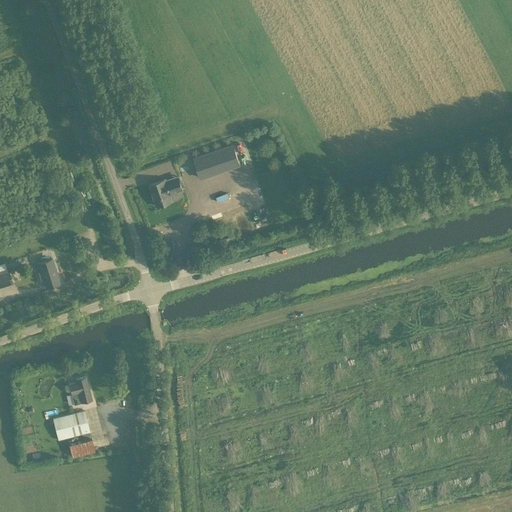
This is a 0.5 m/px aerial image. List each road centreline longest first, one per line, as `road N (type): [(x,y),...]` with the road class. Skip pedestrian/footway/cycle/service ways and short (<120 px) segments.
road 1 (unclassified): [(151,292),(511,194)]
road 2 (unclassified): [(151,292),(45,0)]
road 3 (unclassified): [(172,511),(151,292)]
road 4 (track): [(341,286),(177,333),(160,331)]
road 5 (unclassified): [(0,340),(151,292)]
